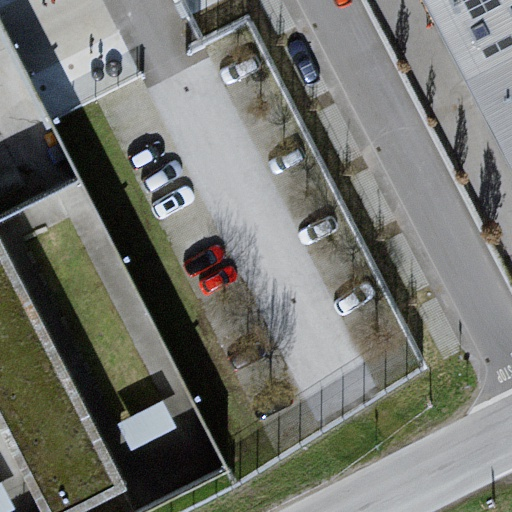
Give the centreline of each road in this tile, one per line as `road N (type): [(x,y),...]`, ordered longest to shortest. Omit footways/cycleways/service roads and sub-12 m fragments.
road 1 (residential): [(511,356),(324,0)]
road 2 (unclassified): [(361,511),(511,435)]
